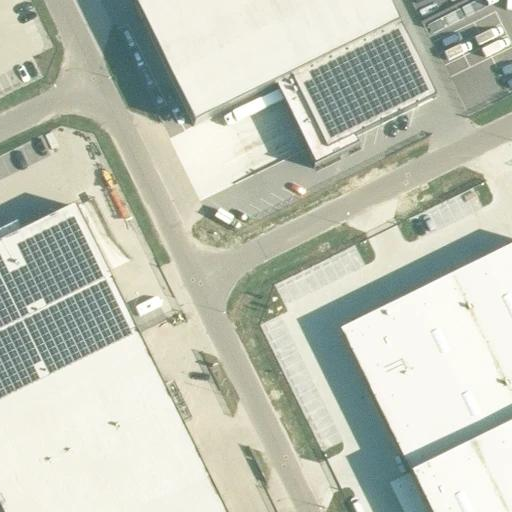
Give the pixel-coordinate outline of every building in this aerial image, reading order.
[(143,0),(134,4),(180,97),(194,126),(273,87),(274,88),(275,87),(291,80),(321,142),(306,149),(315,167),(313,168),(314,169),(360,146),(360,145),(358,146),(354,138),(435,98),(386,0),(143,0)] [(0,158),(0,177),(17,168),(9,153),(0,158)] [(277,195),(256,205),(261,214),(282,204),(277,195)] [(0,511),(224,511),(182,425),(191,420),(173,383),(164,387),(75,206),(21,233),(16,223),(0,231),(0,511)] [(378,316),(344,333),(371,389),(368,391),(409,475),(511,424),(511,245),(376,312),(378,316)] [(511,511),(511,424),(409,475),(427,511),(511,511)]
